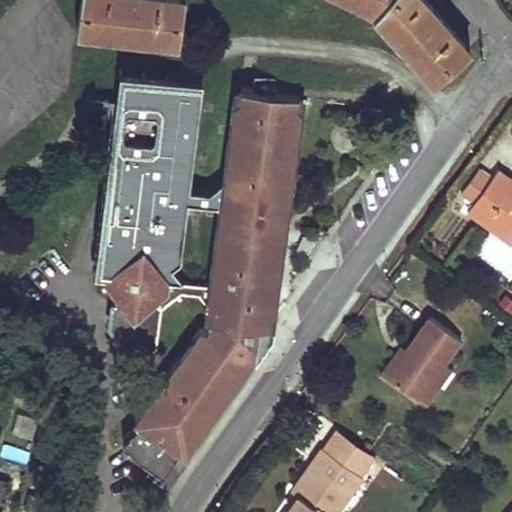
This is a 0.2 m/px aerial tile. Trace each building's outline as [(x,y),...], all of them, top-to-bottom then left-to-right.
[(180,42),(185,0),(80,0),(77,28),(180,42)] [(356,0),(375,10),(435,78),(470,47),(429,0),(356,0)] [(296,100),(297,94),(240,86),(239,92),(231,98),(228,122),(234,130),(234,135),(226,140),(223,164),(229,172),(228,177),(220,183),(218,203),(217,207),(224,215),(223,220),(215,226),(212,245),(219,253),(218,258),(210,264),(216,272),(214,284),(183,280),(171,265),(179,259),(186,199),(188,187),(201,80),(119,70),(94,274),(104,275),(122,298),(114,304),(112,325),(120,335),(114,341),(121,349),(114,355),(113,362),(121,372),(156,344),(161,305),(180,290),(198,292),(205,301),(211,309),(210,319),(208,330),(199,328),(192,339),(193,340),(183,354),(181,353),(154,391),(155,392),(145,407),(144,405),(134,419),(138,422),(122,439),(139,456),(153,466),(151,469),(154,472),(159,473),(163,473),(169,470),(176,462),(161,451),(168,443),(181,453),(185,455),(254,358),(258,328),(267,329),(267,326),(268,316),(276,311),(270,303),(271,298),(279,292),(281,273),(275,265),(276,260),(284,254),(286,235),(280,227),(281,222),(289,216),(292,193),(284,198),(286,180),(294,174),(297,150),(291,142),(292,137),(299,131),(302,108),(296,100)] [(240,86),(233,86),(231,98),(239,92),(240,86)] [(228,122),(226,140),(234,135),(234,130),(228,122)] [(291,142),(297,150),(299,131),(292,137),(291,142)] [(223,164),(220,183),(228,177),(229,172),(223,164)] [(511,178),(497,167),(491,175),(479,167),(461,191),(474,200),(468,209),(511,241),(511,178)] [(286,180),(284,198),(292,193),(294,174),(286,180)] [(211,191),(188,187),(186,199),(218,203),(220,183),(211,191)] [(217,207),(215,226),(223,220),(224,215),(217,207)] [(280,227),(286,235),(289,216),(281,222),(280,227)] [(212,245),(210,264),(218,258),(219,253),(212,245)] [(275,265),(281,273),(284,254),(276,260),(275,265)] [(270,303),(276,311),(279,292),(271,298),(270,303)] [(511,312),(511,311),(511,299),(507,295),(500,303),(511,312)] [(276,311),(268,316),(267,326),(275,320),(276,311)] [(461,338),(430,316),(406,348),(387,375),(418,398),(444,361),(461,338)] [(267,329),(258,328),(254,358),(265,344),(267,329)] [(387,375),(406,348),(400,344),(381,371),(387,375)] [(418,398),(426,403),(452,367),(444,361),(418,398)] [(36,421),(22,416),(16,434),(30,439),(36,421)] [(161,451),(176,462),(181,453),(168,443),(161,451)] [(336,511),(363,476),(323,447),(293,489),(299,493),(304,497),(293,511),(336,511)] [(284,511),(293,511),(304,497),(299,493),(284,511)]
